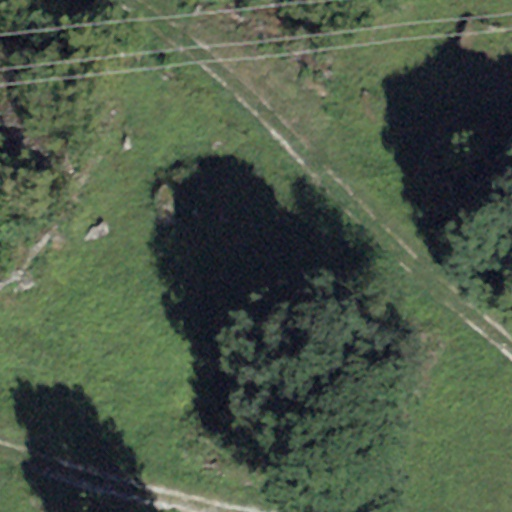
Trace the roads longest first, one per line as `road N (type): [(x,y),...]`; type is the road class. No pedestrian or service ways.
road 1 (track): [(511,356),(126,0)]
road 2 (track): [(0,454),(209,511)]
